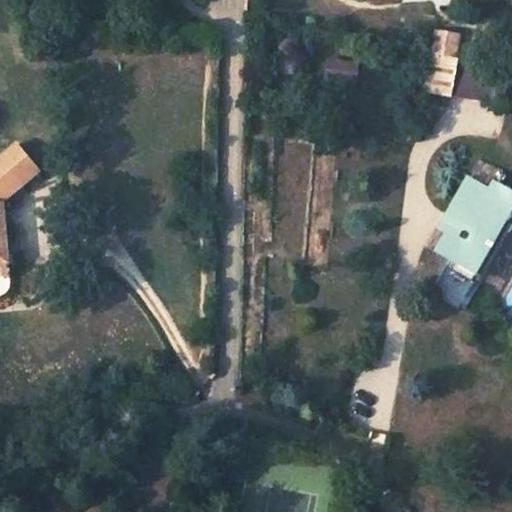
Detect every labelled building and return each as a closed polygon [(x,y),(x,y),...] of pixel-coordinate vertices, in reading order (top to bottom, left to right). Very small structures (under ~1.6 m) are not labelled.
[(272,68),(288,70),(292,38),(276,35),(272,68)] [(451,59),(454,41),(431,37),(427,55),(451,59)] [(423,54),(415,93),(498,110),(504,70),(451,59),(427,55),(423,54)] [(322,76),(346,79),(349,61),(324,58),(322,76)] [(0,260),(15,260),(11,201),(47,171),(25,144),(0,163),(0,260)] [(447,262),(490,282),(511,234),(511,192),(498,185),(493,195),(472,183),(446,237),(456,242),(447,262)]
